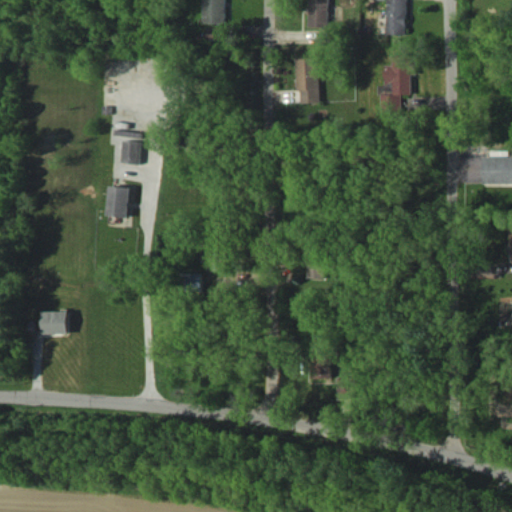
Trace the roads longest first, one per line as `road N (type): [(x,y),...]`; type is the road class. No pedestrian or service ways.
road 1 (residential): [(0,394),(271,419),(511,467)]
road 2 (residential): [(453,0),(450,458)]
road 3 (residential): [(271,0),(271,419)]
